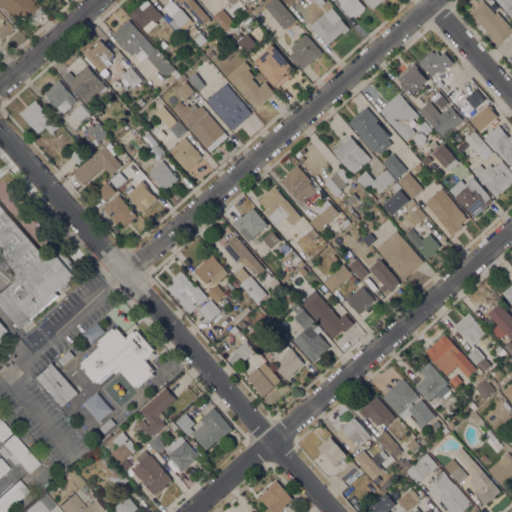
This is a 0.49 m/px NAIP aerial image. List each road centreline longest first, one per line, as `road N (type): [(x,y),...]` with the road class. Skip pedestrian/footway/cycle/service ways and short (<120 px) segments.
road 1 (residential): [(327,511),(0,138)]
road 2 (residential): [(511,228),(191,511)]
road 3 (residential): [(433,0),(118,273)]
road 4 (residential): [(99,0),(0,87)]
road 5 (residential): [(511,96),(431,2)]
